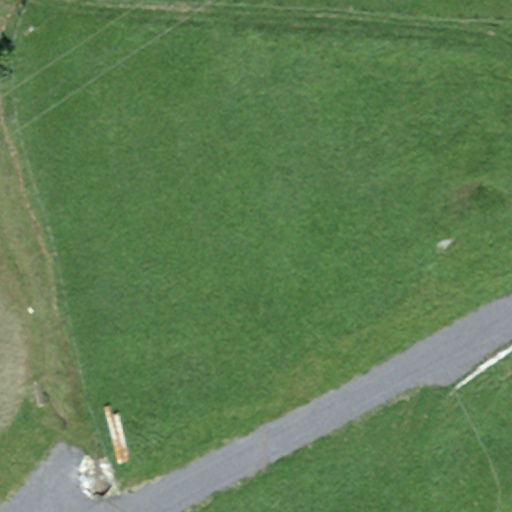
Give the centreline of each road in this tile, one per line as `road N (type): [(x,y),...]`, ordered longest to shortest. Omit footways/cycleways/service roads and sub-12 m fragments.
road 1 (track): [(511,45),(445,32),(43,0)]
road 2 (residential): [(511,318),(137,511)]
